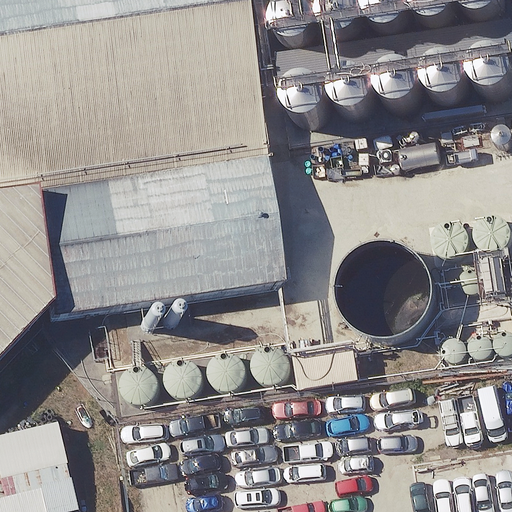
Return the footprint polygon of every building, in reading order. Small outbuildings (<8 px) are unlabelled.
[(0,217),(218,181),(186,0),(0,0),(0,328),(0,325),(0,217)] [(508,0),(283,0),(273,2),(280,48),(510,13),(508,0)] [(511,55),(510,43),(288,81),(297,130),(511,91),(511,55)] [(240,313),(218,181),(0,217),(0,325),(0,328),(7,352),(240,313)] [(436,307),(438,295),(437,282),(433,270),(425,260),(416,252),(404,246),(391,244),(378,245),(366,249),(355,257),(347,266),(342,278),(340,290),(341,303),(345,315),(352,325),(362,333),(374,339),(387,341),(400,340),(412,335),(422,328),(431,318),(436,307)] [(0,498),(0,511),(83,511),(87,511),(63,420),(0,436),(0,452),(11,495),(0,498)] [(511,511),(511,471),(511,470),(364,493),(366,511),(511,511)]
